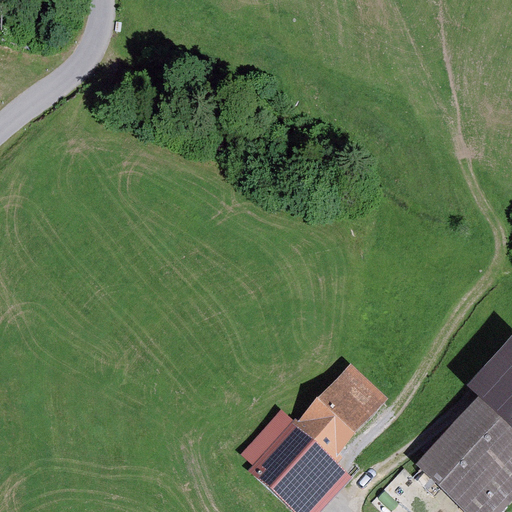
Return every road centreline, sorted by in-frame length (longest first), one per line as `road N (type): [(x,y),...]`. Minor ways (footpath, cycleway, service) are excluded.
road 1 (track): [(456,140),(498,237),(498,263),(425,378),(361,447),(361,487)]
road 2 (unclassified): [(93,0),(100,19),(48,101),(0,150)]
